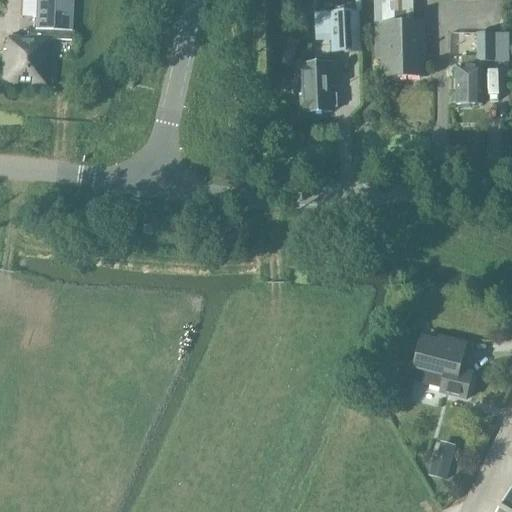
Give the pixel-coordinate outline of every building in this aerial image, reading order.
[(7,38),(6,51),(3,51),(1,87),(50,90),(52,40),(72,42),(73,33),(70,32),(71,0),(36,0),(35,31),(27,30),(26,39),(7,38)] [(331,13),(333,54),(360,53),(358,12),(331,13)] [(426,24),(376,24),(376,63),(381,63),(381,78),(426,78),(426,24)] [(464,65),(454,65),(453,106),(482,106),(483,66),(508,67),(508,33),(476,33),(476,58),(465,57),(464,65)] [(298,81),(294,81),(296,116),(306,115),(306,116),(331,115),(330,82),(336,82),(335,66),(298,67),(298,81)] [(423,337),(415,369),(410,368),(407,381),(441,390),(440,393),(466,400),(472,375),(459,372),(466,344),(450,340),(449,344),(423,337)] [(511,511),(511,491),(499,511),(511,511)]
